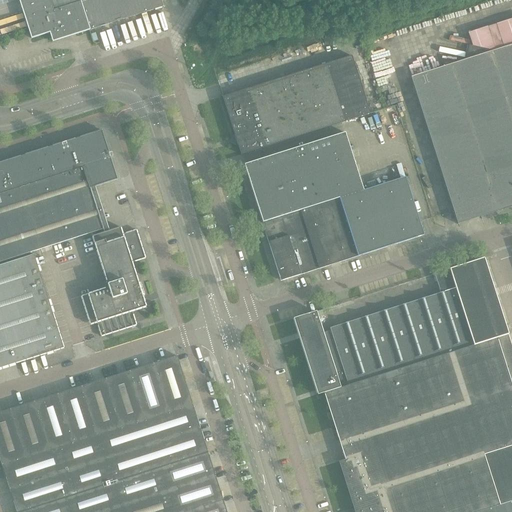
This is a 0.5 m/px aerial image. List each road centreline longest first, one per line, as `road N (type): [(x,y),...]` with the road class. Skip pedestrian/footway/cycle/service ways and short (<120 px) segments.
road 1 (unclassified): [(250,312),(166,49),(66,74),(65,94)]
road 2 (secondary): [(225,319),(150,91),(123,78),(65,94)]
road 3 (unclassified): [(499,235),(250,312)]
road 4 (unclassified): [(0,392),(187,334)]
road 5 (secondary): [(212,325),(266,511)]
road 6 (unclassified): [(187,334),(243,511)]
road 7 (unclassified): [(312,511),(272,384),(235,353)]
road 8 (secondary): [(288,511),(235,353)]
road 9 (unclassified): [(152,142),(136,171),(164,264),(196,274)]
road 10 (secondary): [(152,142),(196,274)]
